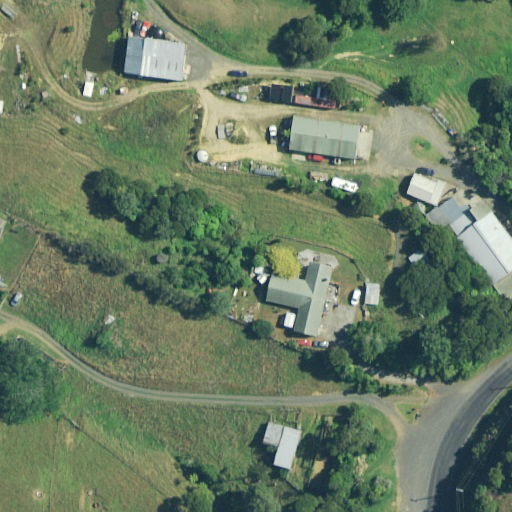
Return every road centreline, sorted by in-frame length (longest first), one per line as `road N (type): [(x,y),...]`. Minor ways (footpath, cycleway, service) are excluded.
road 1 (track): [(0,329),(31,324),(113,382),(143,390),(387,404),(461,418)]
road 2 (track): [(147,0),(189,46),(215,61),(368,80),(417,112),(511,226)]
road 3 (tertiary): [(435,511),(449,441),(480,392),(511,364)]
